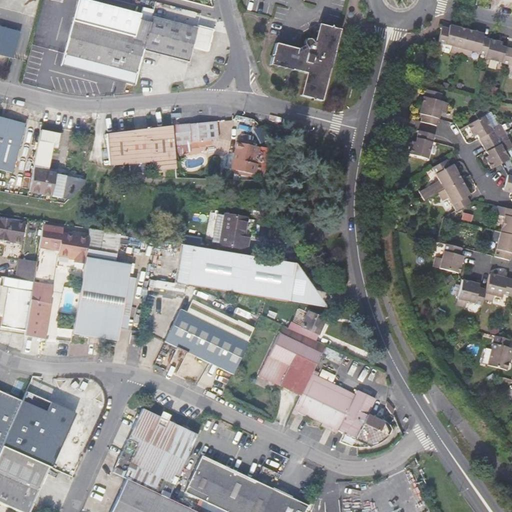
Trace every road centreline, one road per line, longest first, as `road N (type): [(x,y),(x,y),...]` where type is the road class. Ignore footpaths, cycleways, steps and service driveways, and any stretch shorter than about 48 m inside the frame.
road 1 (residential): [(132,371),(344,465),(381,465),(433,427)]
road 2 (tertiary): [(433,427),(400,375),(364,284),(354,202),(362,131)]
road 3 (residential): [(210,98),(79,107),(0,91)]
road 4 (unclassified): [(132,371),(67,511)]
road 5 (residential): [(411,126),(452,140),(485,198),(511,206)]
road 6 (residential): [(0,354),(132,371)]
